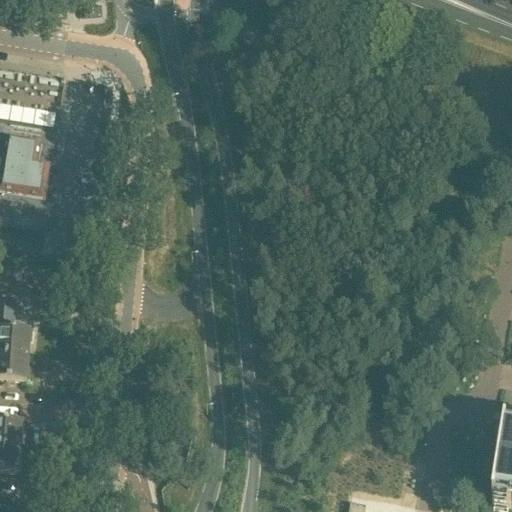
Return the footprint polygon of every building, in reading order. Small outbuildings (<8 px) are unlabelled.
[(236,0),(236,7),(266,8),(266,0),(236,0)] [(0,229),(47,236),(52,203),(47,202),(57,139),(0,130),(0,229)] [(0,357),(30,359),(32,334),(18,333),(16,333),(17,319),(19,319),(20,304),(0,302),(0,357)] [(0,383),(28,385),(30,359),(0,357),(0,383)] [(0,449),(22,451),(25,424),(0,422),(0,449)] [(499,461),(492,508),(495,508),(496,501),(507,502),(506,510),(511,511),(511,434),(505,433),(504,433),(501,450),(509,451),(507,462),(499,461)] [(0,449),(0,475),(20,477),(22,451),(0,449)] [(0,489),(13,491),(14,479),(0,478),(0,482),(0,489)]
